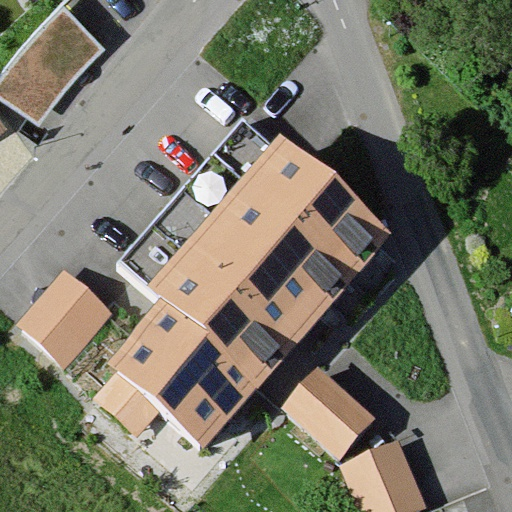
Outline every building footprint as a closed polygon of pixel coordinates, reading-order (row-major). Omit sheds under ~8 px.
[(103,45),(62,2),(26,42),(0,75),(0,89),(40,120),(68,81),(103,45)] [(0,102),(0,121),(9,115),(0,102)] [(155,292),(268,138),(239,116),(126,270),(155,292)] [(398,259),(293,164),(105,370),(210,465),(398,259)] [(67,267),(17,320),(63,363),(113,310),(67,267)] [(336,465),(371,426),(321,381),(286,421),(336,465)] [(403,443),(343,468),(360,511),(430,511),(431,511),(403,443)]
